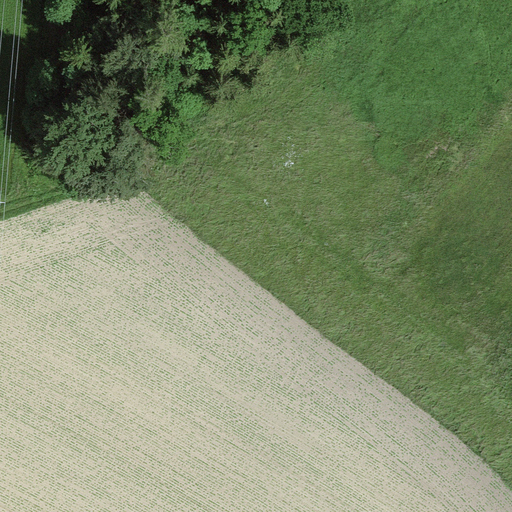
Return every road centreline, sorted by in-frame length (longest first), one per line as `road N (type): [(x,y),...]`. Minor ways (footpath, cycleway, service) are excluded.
road 1 (track): [(178,0),(154,95),(152,168)]
road 2 (track): [(0,207),(152,168)]
